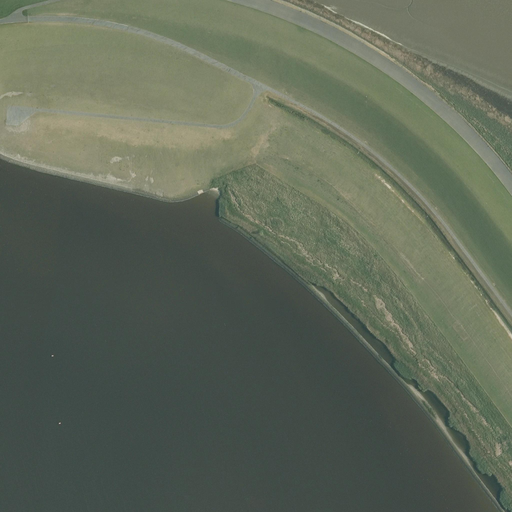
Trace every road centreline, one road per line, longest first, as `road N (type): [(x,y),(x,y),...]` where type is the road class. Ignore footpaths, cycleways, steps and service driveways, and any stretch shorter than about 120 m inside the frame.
road 1 (track): [(265,0),(337,31),(407,77),(511,181)]
road 2 (track): [(259,84),(244,111),(224,124),(35,107),(14,113)]
